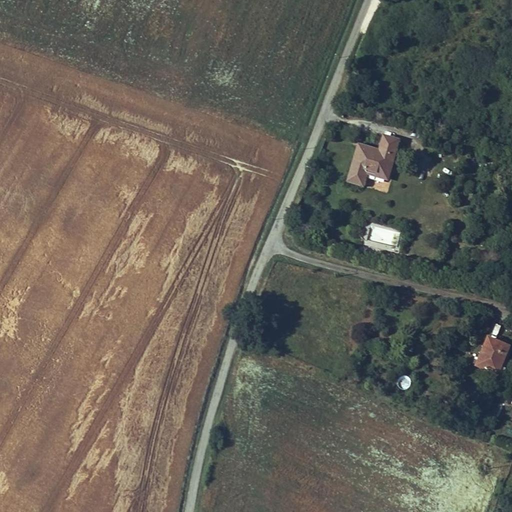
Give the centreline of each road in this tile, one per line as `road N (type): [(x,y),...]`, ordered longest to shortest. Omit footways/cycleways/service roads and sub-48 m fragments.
road 1 (unclassified): [(184,511),(234,328),(269,242)]
road 2 (unclassified): [(269,242),(368,0)]
road 3 (residential): [(489,300),(269,242)]
